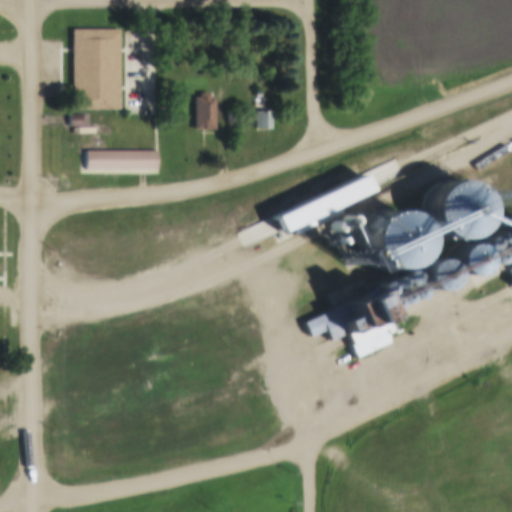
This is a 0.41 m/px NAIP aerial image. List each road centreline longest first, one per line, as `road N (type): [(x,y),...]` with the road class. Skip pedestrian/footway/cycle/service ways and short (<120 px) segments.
road 1 (residential): [(0,504),(278,456),(511,332)]
road 2 (residential): [(30,511),(29,0)]
road 3 (residential): [(31,198),(97,200),(202,187),(511,83)]
road 4 (residential): [(0,2),(310,1)]
road 5 (residential): [(314,148),(309,0)]
